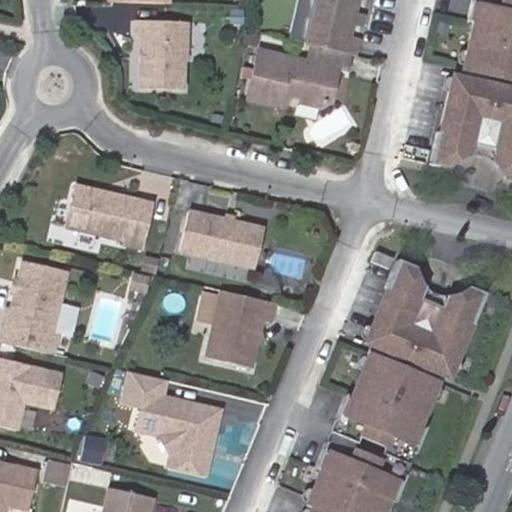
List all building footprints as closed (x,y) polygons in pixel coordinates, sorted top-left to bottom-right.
[(296,0),(289,36),(303,39),(311,0),(296,0)] [(348,49),(353,51),(357,36),(348,33),(355,0),(311,0),(303,39),(310,41),(348,49)] [(355,0),(348,33),(357,36),(364,0),(355,0)] [(511,0),(469,0),(468,7),(474,8),(463,55),(511,66),(511,0)] [(140,50),(170,56),(182,59),(182,55),(185,56),(187,16),(135,15),(136,31),(140,31),(140,50)] [(348,49),(310,41),(307,58),(257,47),(251,73),(314,85),(331,89),(335,66),(344,68),(348,49)] [(170,80),(170,56),(140,50),(128,48),(127,78),(170,80)] [(440,111),(511,125),(511,74),(452,61),(440,111)] [(275,90),(279,94),(304,101),(313,95),(314,85),(251,73),(236,70),(231,89),(263,98),(264,94),(265,88),(275,90)] [(264,94),(278,97),(279,94),(275,90),(265,88),(264,94)] [(511,125),(440,111),(439,118),(436,118),(428,148),(438,151),(470,132),(472,127),(493,131),(493,136),(511,165),(511,125)] [(143,193),(100,185),(96,188),(92,187),(88,182),(68,178),(59,220),(118,232),(118,236),(134,239),(143,193)] [(246,257),(254,217),(224,211),(217,209),(180,202),(172,242),(246,257)] [(377,257),(381,247),(363,241),(359,251),(377,257)] [(375,278),(354,332),(437,366),(459,312),(460,312),(471,281),(465,279),(460,281),(428,295),(426,299),(407,291),(408,285),(397,256),(396,252),(384,248),(374,277),(375,278)] [(12,273),(13,281),(6,286),(3,301),(0,300),(0,317),(44,327),(58,265),(13,255),(10,270),(12,273)] [(428,295),(460,281),(454,278),(430,286),(413,279),(404,258),(397,256),(408,285),(407,291),(426,299),(428,295)] [(2,285),(6,286),(13,281),(12,273),(10,270),(5,269),(2,285)] [(146,292),(150,275),(134,272),(130,288),(146,292)] [(261,293),(208,281),(193,348),(238,358),(249,310),(257,312),(261,293)] [(48,329),(48,328),(44,327),(0,317),(0,336),(44,346),(48,329)] [(340,388),(333,385),(321,416),(407,435),(414,418),(409,416),(426,371),(359,343),(340,388)] [(0,355),(0,420),(12,422),(17,396),(48,402),(56,367),(0,355)] [(205,413),(181,407),(184,395),(150,387),(153,371),(117,363),(110,393),(131,398),(125,420),(147,425),(160,446),(158,457),(193,465),(205,413)] [(208,401),(184,395),(181,407),(205,413),(208,401)] [(369,511),(379,487),(385,490),(407,435),(321,416),(305,457),(311,459),(299,488),(304,490),(295,511),(369,511)] [(85,435),(82,461),(103,464),(107,438),(85,435)] [(0,498),(1,498),(23,503),(31,465),(0,458),(0,498)] [(49,458),(43,480),(65,486),(72,464),(49,458)] [(136,511),(142,490),(99,480),(95,499),(98,505),(96,511),(136,511)]
